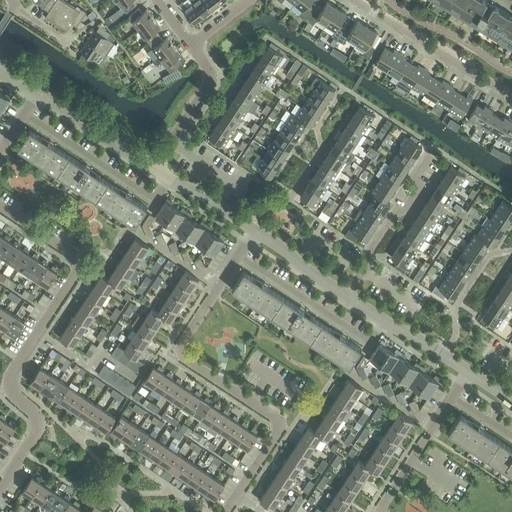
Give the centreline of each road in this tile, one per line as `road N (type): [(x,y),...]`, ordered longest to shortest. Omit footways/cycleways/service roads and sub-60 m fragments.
road 1 (residential): [(0,490),(39,428),(33,411),(10,393),(9,374),(81,265),(0,205)]
road 2 (residential): [(225,511),(281,426),(181,350),(255,231)]
road 3 (residential): [(511,96),(353,0)]
road 4 (residential): [(25,114),(154,200),(168,178)]
road 5 (residential): [(347,296),(395,211),(420,188),(417,178),(431,155)]
road 6 (residential): [(380,511),(470,372)]
road 7 (residential): [(470,372),(347,296)]
road 8 (residential): [(154,168),(210,85),(191,46)]
road 9 (residential): [(154,168),(39,93)]
